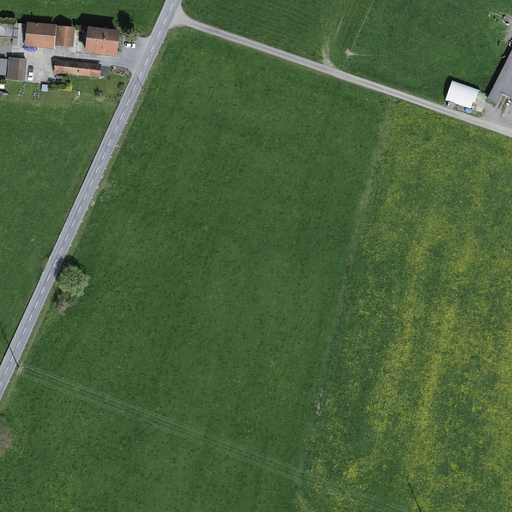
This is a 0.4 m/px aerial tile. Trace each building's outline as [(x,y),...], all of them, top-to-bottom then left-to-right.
[(0,24),(0,38),(12,39),(13,26),(0,24)] [(13,44),(23,45),(25,25),(15,25),(13,44)] [(53,44),(71,46),(73,30),(29,26),(27,44),(52,47),(53,44)] [(87,53),(114,56),(117,34),(90,31),(87,53)] [(511,53),(488,100),(496,104),(501,93),(511,98),(511,53)] [(9,58),(7,80),(24,81),(26,60),(9,58)] [(55,72),(99,76),(100,66),(56,61),(55,72)] [(453,81),(446,100),(472,110),(479,91),(453,81)]
